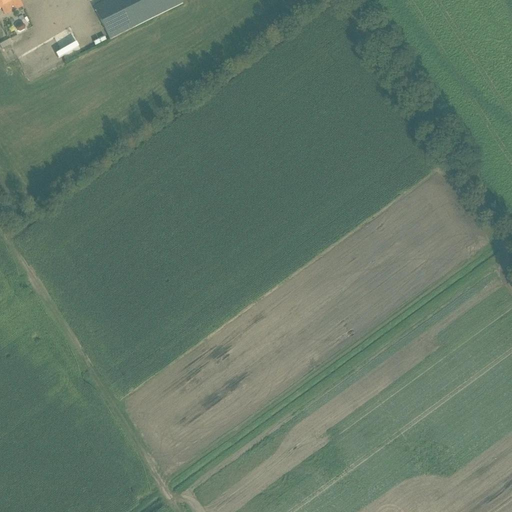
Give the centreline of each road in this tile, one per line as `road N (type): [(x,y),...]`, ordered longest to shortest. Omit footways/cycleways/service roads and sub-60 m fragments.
road 1 (track): [(0,231),(177,511)]
road 2 (unclassified): [(511,255),(351,0)]
